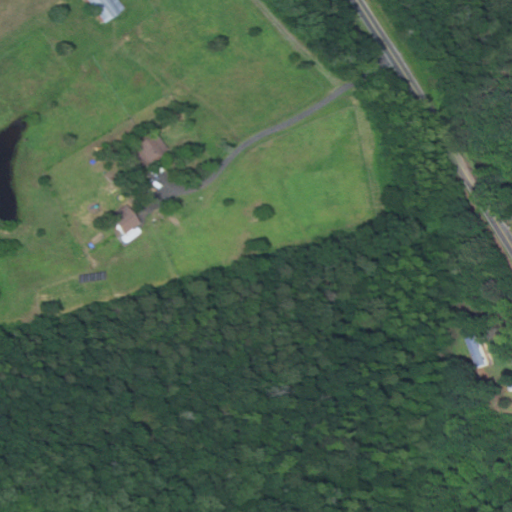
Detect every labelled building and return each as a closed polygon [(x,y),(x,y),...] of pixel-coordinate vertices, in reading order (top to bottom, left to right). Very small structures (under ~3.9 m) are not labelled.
[(117,0),(122,5),(103,21),(85,0),(117,0)] [(130,168),(120,154),(132,145),(131,143),(152,129),(165,148),(143,163),(141,160),(130,168)] [(121,234),(108,216),(124,204),(137,222),(121,234)] [(105,279),(78,282),(77,274),(104,270),(105,279)] [(481,366),(466,328),(475,324),(490,363),(481,366)]
